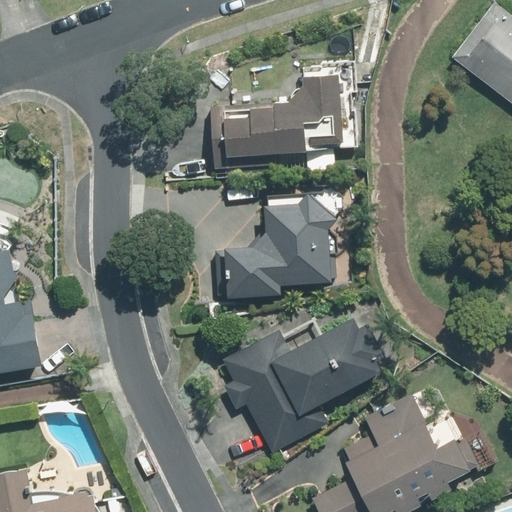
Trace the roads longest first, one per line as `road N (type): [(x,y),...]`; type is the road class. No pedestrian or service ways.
road 1 (residential): [(104,39),(117,288),(132,361),(203,511)]
road 2 (residential): [(104,39),(222,0)]
